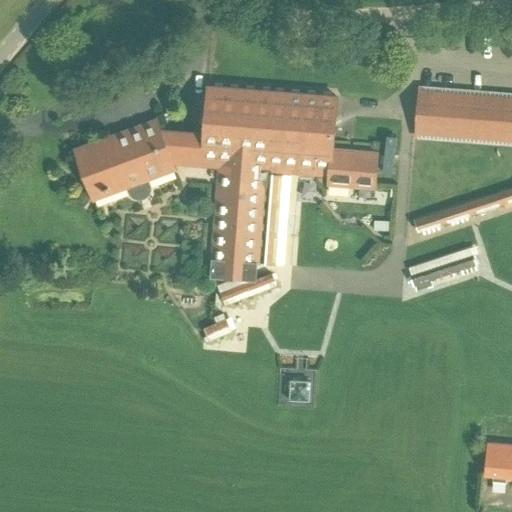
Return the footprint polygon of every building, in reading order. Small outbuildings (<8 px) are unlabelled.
[(211,260),(256,263),(264,169),(328,174),(328,184),(374,187),(377,155),(331,151),(335,97),(208,87),(204,134),(159,131),(155,120),(74,150),(93,200),(173,170),(171,163),(219,166),(211,260)] [(415,134),(511,141),(511,97),(418,91),(415,134)] [(264,264),(275,265),(282,175),(271,175),(264,264)] [(511,186),(413,219),(417,233),(422,231),(423,235),(439,230),(438,226),(451,222),(452,226),(468,221),(467,216),(511,201),(511,202),(511,186)] [(416,290),(432,285),(430,280),(460,270),(461,275),(478,269),(470,246),(408,267),(411,274),(409,275),(413,286),(414,286),(416,290)] [(256,263),(211,260),(210,277),(255,281),(256,263)] [(270,275),(255,281),(247,284),(249,290),(273,282),(270,275)] [(210,340),(230,331),(224,317),(204,327),(210,340)] [(289,400),(309,401),(310,381),(290,380),(289,400)] [(485,476),(492,476),(492,481),(505,483),(505,478),(511,478),(511,445),(488,443),(485,476)]
